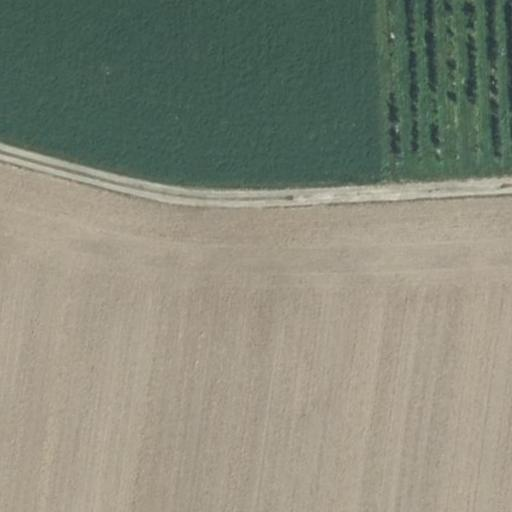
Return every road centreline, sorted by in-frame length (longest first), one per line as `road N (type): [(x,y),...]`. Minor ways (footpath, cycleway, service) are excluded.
road 1 (track): [(511,190),(190,202),(0,153)]
road 2 (track): [(149,511),(190,202)]
